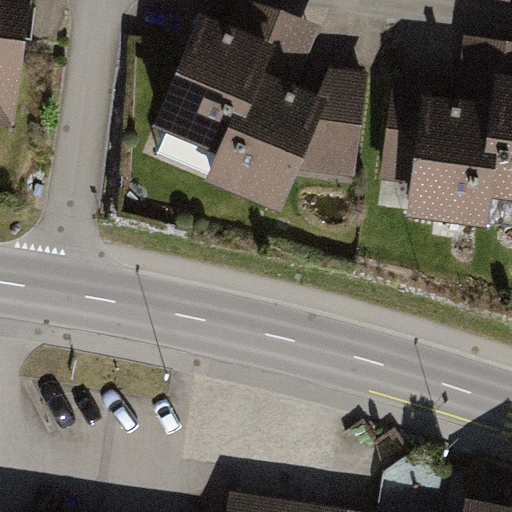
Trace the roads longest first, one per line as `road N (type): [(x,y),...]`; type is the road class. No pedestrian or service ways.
road 1 (secondary): [(62,292),(312,345),(511,405)]
road 2 (residential): [(62,292),(93,0)]
road 3 (residential): [(261,0),(511,32)]
